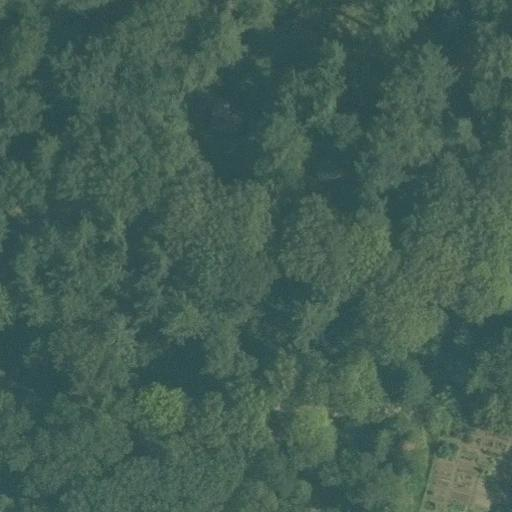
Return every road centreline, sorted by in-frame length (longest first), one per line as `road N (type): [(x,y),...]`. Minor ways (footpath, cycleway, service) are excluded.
road 1 (track): [(421,407),(417,328),(404,305),(231,263),(130,227),(163,0)]
road 2 (track): [(0,395),(400,415),(468,396),(511,401)]
road 3 (track): [(130,227),(0,207)]
